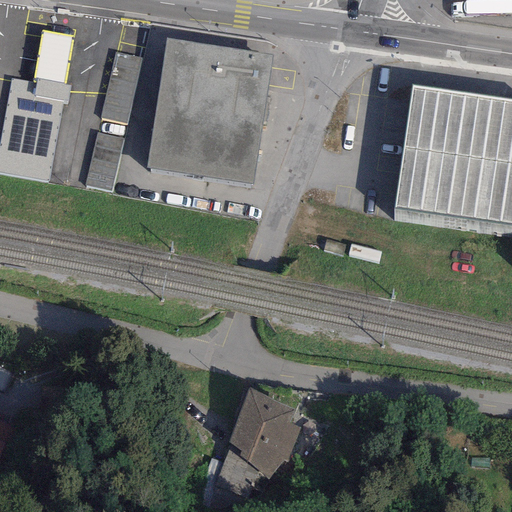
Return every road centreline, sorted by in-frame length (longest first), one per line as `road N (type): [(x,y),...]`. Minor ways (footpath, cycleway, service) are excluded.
road 1 (unclassified): [(511,405),(224,359),(349,31)]
road 2 (unclassified): [(137,0),(349,31)]
road 3 (unclassified): [(349,31),(477,49)]
